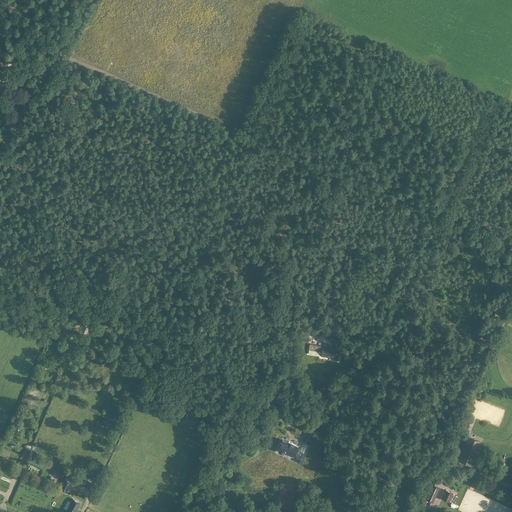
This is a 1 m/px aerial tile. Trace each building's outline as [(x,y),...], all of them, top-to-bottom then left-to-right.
[(335,348),(323,346),(323,347),(322,347),(322,346),(309,344),(309,350),(322,352),(321,356),(333,358),(333,360),(338,360),(340,348),(336,348),(336,349),(335,348)] [(189,411),(185,418),(195,423),(199,415),(198,415),(200,412),(194,410),(193,412),(189,411)] [(113,422),(104,418),(101,425),(110,428),(113,422)] [(307,430),(303,442),(310,445),(315,433),(307,430)] [(482,442),(469,437),(460,461),(473,466),(482,442)] [(299,446),(282,439),(281,443),(280,443),(278,448),(279,448),(278,450),(279,450),(278,452),(284,454),(284,452),(294,456),(294,455),(297,456),(295,460),(302,464),(307,454),(299,451),(298,452),(297,451),(299,446)] [(86,467),(83,474),(89,477),(92,470),(86,467)] [(424,499),(433,503),(440,487),(437,486),(443,473),(437,471),(424,499)] [(454,481),(462,484),(464,479),(457,475),(454,481)] [(66,493),(71,483),(64,479),(59,489),(66,493)] [(286,494),(292,493),(290,481),(284,482),(286,494)] [(442,499),(449,502),(453,493),(445,490),(442,499)] [(67,511),(69,511),(75,511),(76,510),(75,510),(77,508),(78,508),(80,503),(72,499),(69,506),(67,511)]
